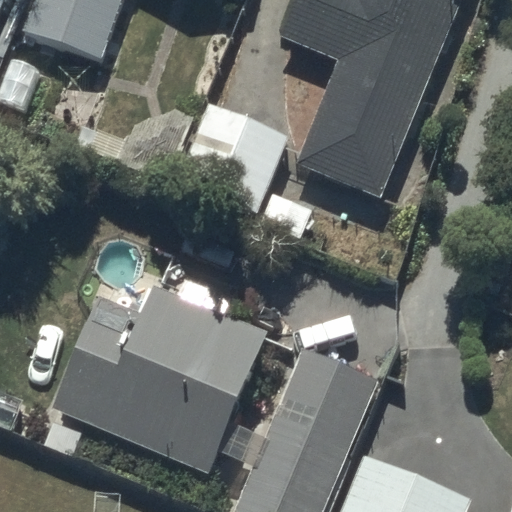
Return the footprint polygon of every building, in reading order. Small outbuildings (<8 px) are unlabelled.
[(34,0),(13,60),(50,72),(59,43),(103,57),(121,0),(34,0)] [(339,57),(299,160),(380,195),(463,0),(294,0),(281,35),(339,57)] [(158,60),(96,111),(124,142),(116,164),(157,176),(172,164),(178,165),(194,117),(177,109),(172,111),(151,116),(183,89),(158,60)] [(267,194),(286,133),(208,108),(183,185),(261,210),(257,222),(301,237),(310,208),(267,194)] [(511,236),(510,236),(485,296),(511,307),(511,236)] [(103,280),(54,406),(209,474),(216,458),(252,473),(235,510),(239,511),(326,511),(382,378),(305,344),(269,426),(234,411),(271,333),(232,316),(239,301),(166,269),(159,284),(143,278),(144,276),(145,274),(146,272),(146,270),(146,267),(146,265),(146,263),(146,261),(145,259),(144,257),(144,255),(142,253),(141,252),(140,250),(138,249),(137,247),(135,246),(133,245),(131,244),(129,243),(127,243),(125,242),(123,242),(121,242),(119,242),(117,243),(115,243),(113,244),(111,245),(109,246),(108,247),(106,248),(104,250),(103,251),(102,253),(101,255),(100,257),(99,259),(99,261),(98,263),(98,264),(98,265),(98,266),(98,267),(98,268),(98,269),(99,270),(99,271),(99,272),(99,273),(100,274),(100,275),(100,276),(101,277),(101,278),(102,279),(103,280)] [(368,454),(343,511),(469,511),(475,501),(368,454)]
